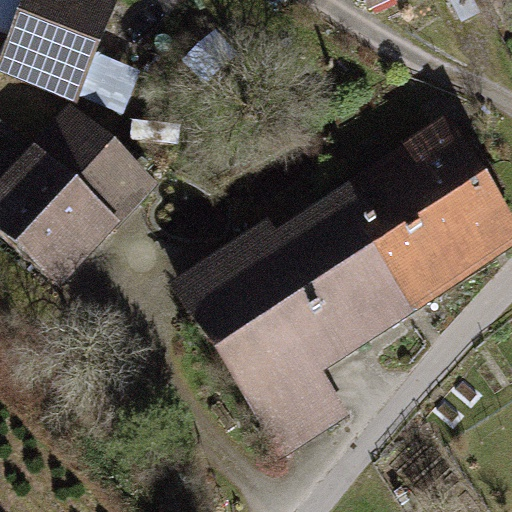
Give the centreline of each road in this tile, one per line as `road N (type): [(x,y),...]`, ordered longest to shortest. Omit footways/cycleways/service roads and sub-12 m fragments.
road 1 (unclassified): [(319,511),(511,275)]
road 2 (track): [(511,113),(325,0)]
